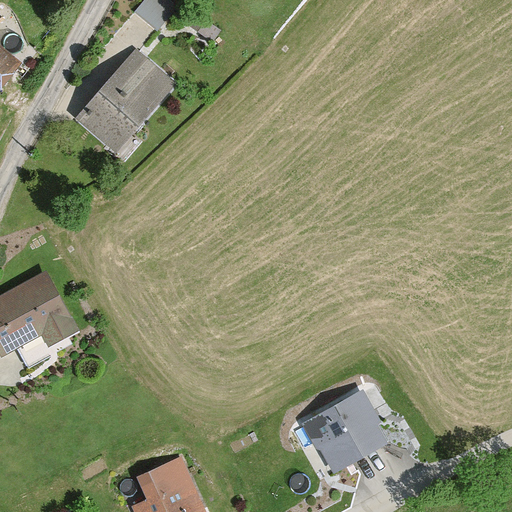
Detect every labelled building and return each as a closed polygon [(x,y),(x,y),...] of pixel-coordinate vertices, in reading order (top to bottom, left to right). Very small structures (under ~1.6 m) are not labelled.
[(147,0),(135,11),(149,28),(171,10),(163,0),(147,0)] [(213,25),(188,8),(181,18),(205,36),(213,25)] [(0,81),(17,62),(0,47),(0,81)] [(131,111),(139,118),(170,85),(135,53),(80,114),(106,139),(131,111)] [(114,146),(139,118),(131,111),(106,139),(114,146)] [(42,340),(69,324),(41,276),(0,299),(0,346),(0,348),(14,340),(35,328),(42,340)] [(35,328),(14,340),(26,361),(47,349),(42,340),(35,328)] [(366,400),(357,385),(301,417),(312,435),(327,439),(335,452),(375,428),(361,403),(366,400)] [(384,431),(366,400),(361,403),(375,428),(335,452),(334,450),(328,454),(333,461),(384,431)] [(196,511),(202,509),(184,473),(175,455),(137,472),(146,491),(132,498),(138,511),(196,511)]
